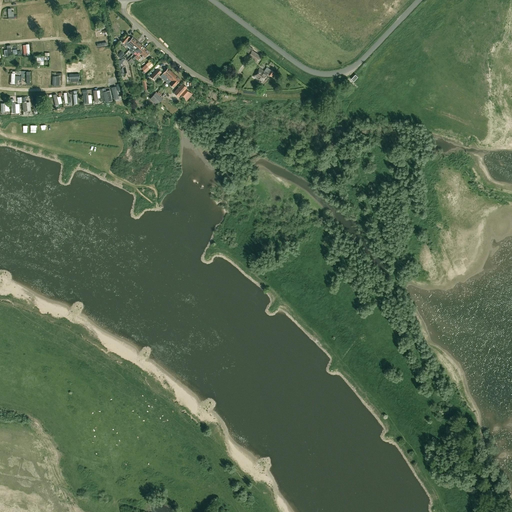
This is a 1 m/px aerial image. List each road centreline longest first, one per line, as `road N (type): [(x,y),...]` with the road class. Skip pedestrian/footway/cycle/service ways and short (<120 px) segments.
road 1 (track): [(469,467),(396,291),(399,265),(331,74)]
road 2 (unclassified): [(419,0),(357,64),(331,74),(301,66),(212,0)]
road 3 (unclassified): [(124,0),(124,13),(189,70),(237,91)]
